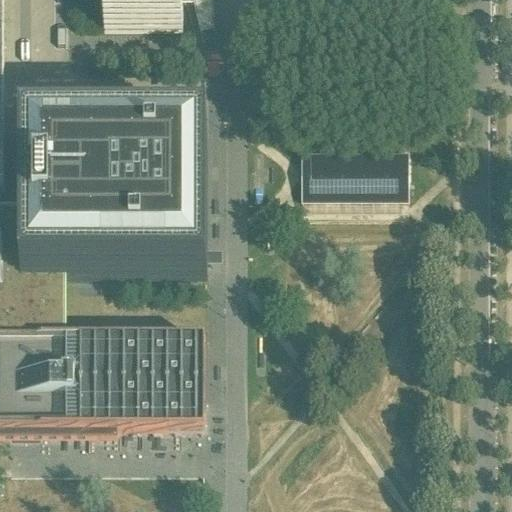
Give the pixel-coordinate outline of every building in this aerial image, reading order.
[(103,0),(104,35),(183,35),(183,2),(188,0),(103,0)] [(23,196),(23,217),(23,282),(67,282),(204,282),(204,251),(204,138),(70,138),(23,138),(23,196)] [(302,184),(302,207),(408,207),(408,160),(302,160),(302,184)] [(0,347),(10,347),(65,347),(67,347),(67,282),(23,282),(23,217),(12,217),(0,217),(0,347)] [(205,347),(67,347),(65,347),(10,347),(0,347),(0,446),(11,447),(21,447),(118,447),(118,439),(205,439),(205,347)]
